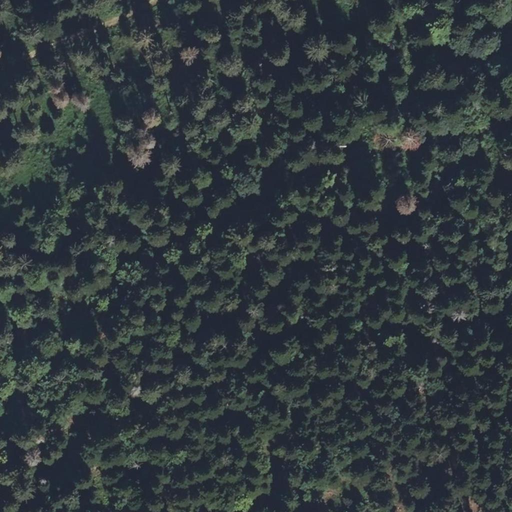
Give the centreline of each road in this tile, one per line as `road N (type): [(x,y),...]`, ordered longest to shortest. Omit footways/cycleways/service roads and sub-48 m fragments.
road 1 (track): [(0,413),(68,335),(165,247),(260,186),(511,118)]
road 2 (track): [(141,0),(0,63)]
